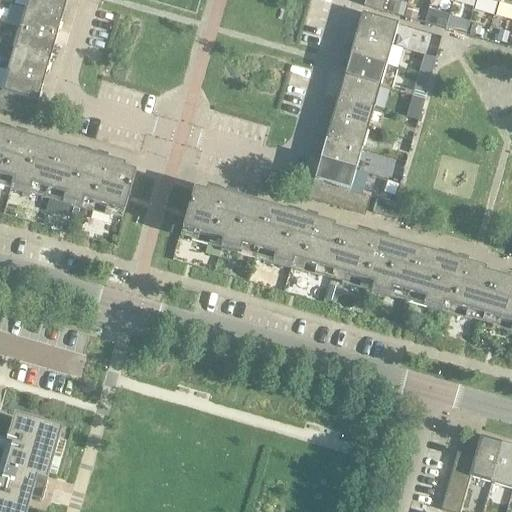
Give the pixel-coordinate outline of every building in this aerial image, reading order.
[(64,0),(27,0),(25,9),(61,19),(65,7),(63,6),(64,0)] [(384,5),(367,0),(365,0),(363,7),(382,12),(384,5)] [(511,0),(498,0),(497,4),(511,8),(511,0)] [(395,2),(392,14),(403,18),(407,5),(395,2)] [(408,6),(405,18),(416,21),(420,10),(408,6)] [(61,19),(25,9),(19,30),(54,40),(56,31),(58,32),(61,19)] [(430,9),(425,24),(445,29),(449,15),(430,9)] [(361,14),(357,28),(359,29),(357,37),(391,47),(398,25),(361,14)] [(449,22),(446,30),(465,35),(468,28),(449,22)] [(471,26),(469,34),(479,37),(481,29),(471,26)] [(54,40),(19,30),(13,50),(50,61),(53,48),(51,48),(54,40)] [(500,32),(497,43),(506,46),(509,34),(500,32)] [(391,47),(357,37),(355,45),(353,44),(349,57),(385,68),(391,47)] [(50,61),(13,50),(7,71),(42,81),(44,73),(46,73),(50,61)] [(397,71),(385,68),(349,57),(345,70),(347,70),(345,78),(379,88),(391,92),(397,71)] [(424,57),(421,65),(432,68),(435,60),(424,57)] [(42,81),(7,71),(1,93),(6,94),(12,96),(18,98),(24,100),(31,101),(37,103),(41,90),(39,89),(42,81)] [(379,88),(345,78),(343,87),(341,86),(337,99),(373,109),(379,88)] [(12,96),(6,94),(1,112),(7,113),(12,96)] [(18,98),(12,96),(7,113),(13,115),(18,98)] [(24,100),(18,98),(13,115),(19,117),(24,100)] [(373,109),(337,99),(334,111),(335,112),(333,120),(367,130),(373,109)] [(31,101),(24,100),(19,117),(26,119),(31,101)] [(37,103),(31,101),(26,119),(32,121),(37,103)] [(367,130),(333,120),(331,128),(329,128),(325,140),(362,151),(367,130)] [(0,135),(0,186),(45,200),(60,149),(1,132),(0,135)] [(362,151),(325,140),(322,153),(324,153),(321,161),(356,171),(362,151)] [(119,166),(60,149),(45,200),(110,218),(112,212),(123,215),(135,174),(118,170),(119,166)] [(356,171),(321,161),(319,170),(317,169),(313,183),(319,184),(326,186),(333,188),(339,190),(345,192),(349,193),(356,171)] [(319,184),(313,183),(308,200),(315,202),(319,184)] [(326,186),(319,184),(315,202),(321,204),(326,186)] [(333,188),(326,186),(321,204),(328,205),(333,188)] [(339,190),(333,188),(328,205),(334,207),(339,190)] [(345,192),(339,190),(334,207),(340,209),(345,192)] [(209,196),(193,191),(181,232),(192,235),(190,241),(255,260),(269,209),(210,192),(209,196)] [(349,193),(345,192),(340,209),(346,211),(351,193),(349,193)] [(357,195),(351,193),(346,211),(352,213),(357,195)] [(364,197),(357,195),(352,213),(358,214),(364,197)] [(370,199),(364,197),(358,214),(365,216),(370,199)] [(376,200),(372,214),(396,221),(400,207),(376,200)] [(329,226),(269,209),(255,260),(319,278),(321,272),(332,275),(344,234),(328,230),(329,226)] [(360,239),(344,234),(332,275),(343,278),(341,285),(406,303),(420,252),(361,236),(360,239)] [(479,269),(420,252),(406,303),(470,322),(472,315),(483,319),(494,278),(478,273),(479,269)] [(511,282),(494,278),(483,319),(494,322),(492,328),(511,333),(511,278),(511,279),(511,282)] [(330,286),(326,300),(336,303),(340,289),(330,286)] [(0,511),(27,511),(31,500),(41,503),(60,434),(12,420),(0,462),(0,511)] [(497,442),(483,438),(477,459),(475,466),(473,473),(471,478),(493,484),(504,446),(496,443),(497,442)] [(511,448),(504,446),(493,484),(511,489),(511,448)] [(477,459),(459,453),(456,461),(475,466),(477,459)] [(475,466),(456,461),(454,468),(473,473),(475,466)] [(473,473),(454,468),(452,475),(471,480),(471,478),(473,473)] [(471,480),(452,475),(450,482),(469,488),(471,480)] [(469,488),(450,482),(448,489),(467,495),(469,488)] [(467,495),(448,489),(446,497),(465,502),(467,495)] [(465,502),(446,497),(444,504),(463,509),(465,502)]
